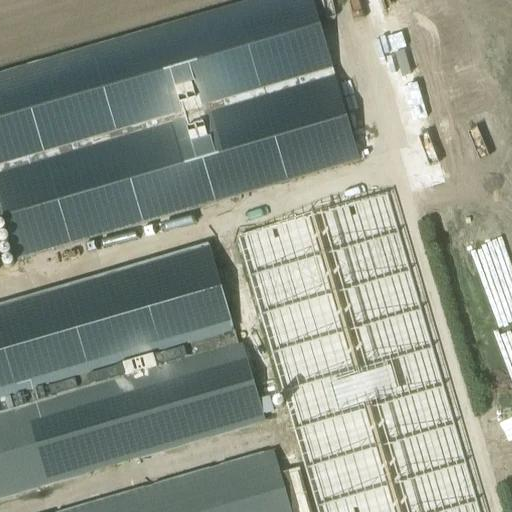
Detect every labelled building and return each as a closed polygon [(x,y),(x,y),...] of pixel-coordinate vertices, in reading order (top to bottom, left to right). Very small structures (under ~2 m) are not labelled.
[(0,221),(4,220),(16,262),(359,162),(311,0),(255,0),(0,74),(0,221)] [(477,511),(386,196),(237,239),(316,511),(477,511)] [(0,416),(239,348),(210,248),(0,308),(0,416)] [(0,499),(265,424),(243,347),(239,348),(0,416),(0,499)] [(290,511),(273,453),(69,511),(290,511)]
